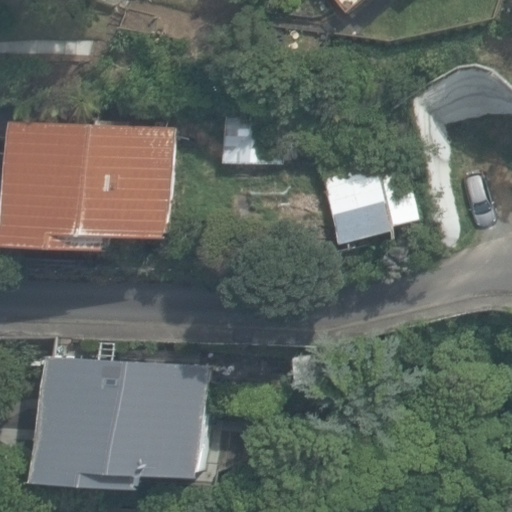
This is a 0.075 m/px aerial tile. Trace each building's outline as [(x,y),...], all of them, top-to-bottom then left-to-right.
[(227,117),(227,164),(287,163),(287,133),(273,133),(273,117),(227,117)] [(185,124),(19,121),(19,151),(0,150),(0,240),(14,241),(13,247),(122,249),(122,234),(182,236),(185,124)] [(324,154),(348,244),(406,228),(405,225),(431,218),(413,153),(390,159),(385,138),(324,154)] [(318,346),(296,349),(301,383),(323,380),(318,346)] [(48,477),(157,484),(158,470),(213,473),(220,363),(56,352),(48,477)]
